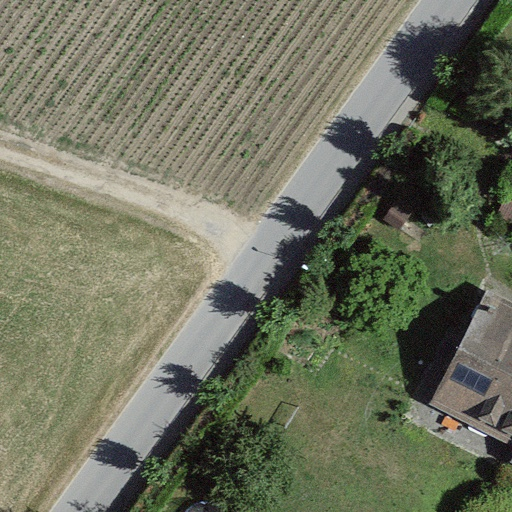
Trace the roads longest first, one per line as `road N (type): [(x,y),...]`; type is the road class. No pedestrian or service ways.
road 1 (residential): [(93,511),(461,0)]
road 2 (track): [(0,156),(276,256)]
